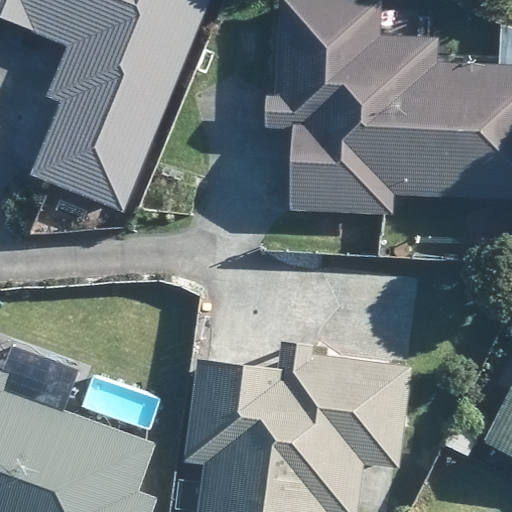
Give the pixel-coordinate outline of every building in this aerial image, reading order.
[(0,0),(0,3),(48,21),(69,29),(79,33),(61,82),(58,89),(71,94),(43,167),(59,173),(138,203),(215,0),(0,0)] [(511,57),(500,57),(449,56),(450,30),(433,29),(434,7),(392,6),(392,0),(289,0),(288,86),(281,86),(281,90),(280,118),(306,119),(304,202),(405,205),(406,186),(511,188),(511,57)] [(327,345),(328,334),(296,329),(292,361),(210,349),(196,451),(216,453),(208,511),(342,511),(343,507),(368,509),(376,453),(397,456),(410,458),(424,359),(327,345)] [(166,436),(79,403),(18,380),(23,364),(0,355),(0,511),(159,511),(168,489),(149,481),(166,436)] [(511,440),(511,401),(496,431),(511,440)]
